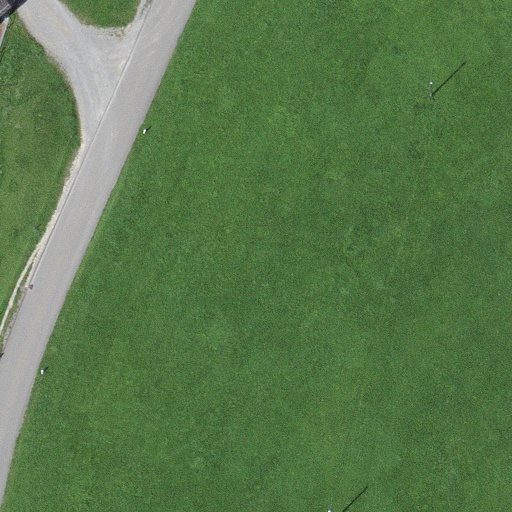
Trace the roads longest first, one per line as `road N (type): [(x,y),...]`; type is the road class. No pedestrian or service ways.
road 1 (unclassified): [(0,431),(98,176),(177,0)]
road 2 (track): [(111,146),(92,89),(38,0)]
